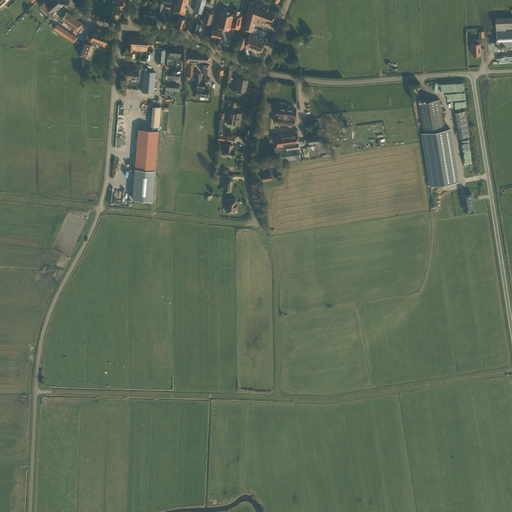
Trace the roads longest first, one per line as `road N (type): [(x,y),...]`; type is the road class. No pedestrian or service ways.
road 1 (unclassified): [(32,511),(41,349),(50,310),(100,208),(122,29)]
road 2 (unclassified): [(511,322),(473,74)]
road 3 (track): [(246,226),(0,199)]
road 4 (track): [(511,372),(338,400),(278,400)]
road 5 (track): [(278,400),(52,394)]
road 6 (unclassified): [(473,74),(351,83),(261,72)]
road 7 (track): [(278,400),(277,276),(259,228)]
road 8 (unclassified): [(257,223),(245,168),(261,72)]
road 9 (residential): [(261,72),(199,38),(127,28)]
